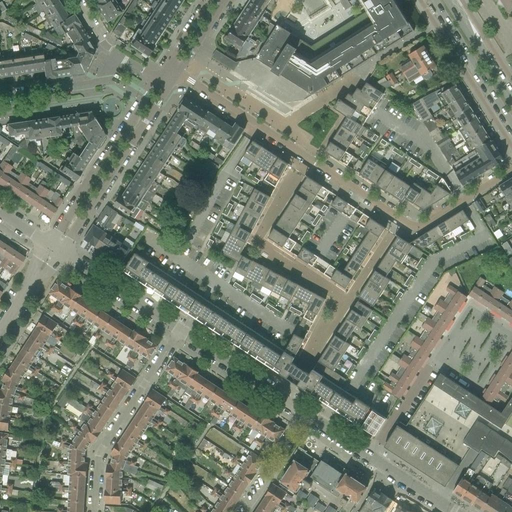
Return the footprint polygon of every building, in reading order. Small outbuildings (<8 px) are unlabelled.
[(42,0),(35,4),(32,6),(37,14),(42,11),(42,12),(58,2),(56,0),(42,0)] [(95,5),(100,14),(116,4),(113,0),(102,0),(97,4),(95,5)] [(154,1),(150,7),(152,8),(155,10),(169,19),(175,11),(159,0),(157,0),(156,3),(154,1)] [(159,0),(175,11),(181,2),(178,0),(159,0)] [(251,0),(250,2),(266,12),(266,11),(264,10),(271,0),(251,0)] [(313,95),(414,31),(394,0),(358,0),(366,12),(311,47),(277,25),(269,39),(256,59),(273,69),(272,71),(280,76),(281,75),(313,95)] [(347,0),(341,0),(339,1),(345,10),(351,7),(347,0)] [(511,0),(498,0),(497,5),(505,7),(508,12),(511,9),(511,0)] [(43,18),(45,21),(63,10),(58,2),(42,12),(45,16),(43,18)] [(250,2),(245,11),(262,23),(265,18),(263,16),(266,12),(250,2)] [(116,4),(100,14),(106,23),(114,17),(122,13),(123,12),(121,7),(118,3),(116,4)] [(130,6),(125,12),(129,15),(134,8),(130,6)] [(50,24),(53,29),(68,19),(63,10),(45,21),(48,25),(50,24)] [(155,10),(149,18),(164,28),(169,19),(155,10)] [(262,23),(245,11),(239,20),(254,30),(257,25),(260,27),(262,23)] [(58,25),(55,27),(56,28),(59,32),(61,31),(63,34),(65,33),(79,25),(73,16),(68,19),(58,25)] [(146,22),(143,27),(158,37),(164,28),(149,18),(147,17),(144,21),(146,22)] [(239,20),(233,29),(251,40),(253,36),(251,34),(254,30),(239,20)] [(122,26),(119,23),(112,33),(119,38),(126,28),(122,26)] [(2,24),(0,28),(7,31),(13,34),(15,29),(9,27),(2,24)] [(72,45),(72,46),(86,37),(79,25),(65,33),(72,45)] [(138,31),(135,34),(152,46),(158,37),(143,27),(140,32),(138,31)] [(251,40),(233,29),(226,39),(227,40),(227,43),(228,45),(231,45),(233,44),(234,45),(242,49),(246,44),(248,45),(251,40)] [(152,46),(135,34),(133,38),(135,40),(131,46),(141,52),(141,55),(142,57),(145,57),(147,56),(148,57),(154,47),(152,46)] [(77,53),(76,55),(90,62),(90,61),(92,55),(93,55),(93,54),(94,51),(95,51),(95,50),(94,49),(92,45),(91,45),(88,39),(88,38),(87,38),(86,37),(72,46),(77,53)] [(257,40),(253,46),(256,50),(261,43),(257,40)] [(429,56),(423,46),(409,55),(411,59),(399,67),(403,73),(429,56)] [(30,50),(31,53),(34,73),(44,71),(42,59),(41,53),(36,54),(36,49),(30,50)] [(216,50),(211,57),(233,72),(239,62),(235,63),(216,50)] [(26,55),(21,56),(23,74),(34,73),(31,53),(26,53),(26,55)] [(14,55),(10,56),(13,76),(23,74),(21,56),(15,57),(14,55)] [(75,58),(68,59),(71,75),(78,74),(79,74),(83,73),(84,73),(85,72),(84,72),(86,68),(87,68),(87,67),(89,62),(90,62),(76,55),(75,58)] [(6,59),(0,59),(3,77),(13,76),(10,56),(6,56),(6,59)] [(429,56),(403,73),(407,79),(409,83),(421,76),(424,80),(426,80),(431,77),(432,74),(430,71),(436,67),(429,56)] [(47,58),(42,59),(44,71),(45,79),(56,77),(54,61),(54,59),(47,60),(47,58)] [(65,60),(54,61),(56,77),(70,75),(71,76),(71,75),(68,59),(65,59),(65,60)] [(385,77),(388,82),(389,81),(394,78),(391,73),(385,77)] [(421,99),(412,105),(422,122),(431,116),(431,115),(429,112),(428,110),(440,102),(442,104),(444,108),(463,96),(460,91),(461,91),(458,86),(457,86),(456,85),(454,82),(421,99)] [(378,103),(383,94),(366,83),(361,91),(378,103)] [(373,111),(378,103),(361,91),(357,89),(352,97),(373,111)] [(367,119),(373,111),(352,97),(348,94),(343,102),(342,102),(367,119)] [(470,105),(467,100),(466,101),(463,96),(444,108),(446,111),(450,109),(451,110),(447,113),(451,119),(470,107),(469,105),(470,105)] [(179,111),(188,117),(184,124),(192,129),(196,122),(197,123),(200,125),(208,112),(187,98),(180,109),(179,111)] [(367,119),(342,102),(343,102),(339,99),(333,108),(347,117),(362,127),(367,119)] [(462,127),(477,118),(470,107),(451,119),(453,122),(457,119),(462,127)] [(179,111),(167,129),(182,139),(183,138),(185,134),(179,130),(184,124),(188,117),(179,111)] [(77,126),(69,127),(69,133),(73,132),(74,139),(81,134),(81,135),(97,124),(93,118),(90,113),(90,112),(89,112),(89,113),(84,113),(79,114),(76,115),(76,114),(75,115),(77,126)] [(216,118),(208,112),(198,128),(202,130),(201,132),(205,135),(216,118)] [(75,115),(57,117),(60,135),(63,135),(64,134),(69,133),(69,127),(77,126),(75,115)] [(422,122),(423,122),(429,133),(437,128),(438,127),(431,116),(422,122)] [(54,137),(60,136),(57,117),(47,119),(50,140),(54,139),(54,137)] [(347,117),(342,126),(357,135),(356,136),(360,138),(366,129),(362,126),(362,127),(347,117)] [(225,123),(216,118),(205,135),(209,137),(210,135),(215,139),(225,123)] [(462,127),(458,130),(465,141),(484,129),(477,118),(462,127)] [(46,140),(50,140),(47,119),(37,121),(40,141),(40,139),(45,138),(46,140)] [(35,142),(40,141),(37,121),(26,122),(29,141),(35,140),(35,142)] [(5,127),(4,130),(6,132),(8,132),(9,137),(23,135),(23,136),(26,151),(28,153),(31,155),(29,141),(26,122),(7,125),(7,127),(5,127)] [(233,128),(225,123),(215,139),(219,142),(218,143),(222,146),(233,128)] [(74,139),(72,140),(72,142),(83,149),(87,143),(88,142),(97,148),(98,148),(97,148),(99,146),(99,145),(101,141),(102,142),(102,141),(104,137),(105,136),(104,136),(102,131),(101,131),(97,125),(98,124),(97,124),(81,135),(81,134),(74,139)] [(233,128),(222,146),(226,149),(229,144),(233,147),(241,135),(244,130),(236,124),(233,128)] [(357,135),(342,126),(336,134),(351,144),(356,136),(357,135)] [(444,139),(437,128),(429,133),(432,138),(433,137),(436,143),(444,139)] [(167,129),(161,137),(179,149),(179,148),(181,149),(186,143),(186,140),(183,138),(182,139),(167,129)] [(466,142),(464,143),(469,152),(475,148),(476,150),(491,140),(484,130),(484,129),(465,141),(466,142)] [(351,144),(336,134),(331,142),(346,152),(351,144)] [(161,137),(156,146),(171,156),(175,151),(176,152),(179,149),(161,137)] [(449,141),(450,141),(447,137),(444,139),(436,143),(439,148),(449,141)] [(3,139),(0,143),(6,147),(8,143),(9,142),(3,139)] [(481,157),(455,173),(463,186),(504,161),(491,140),(476,150),(481,157)] [(243,156),(240,161),(249,167),(252,162),(262,147),(253,141),(253,142),(243,156)] [(443,154),(453,148),(449,141),(439,148),(443,154)] [(75,151),(73,155),(77,157),(87,164),(97,149),(97,148),(88,142),(87,143),(83,149),(80,154),(75,151)] [(188,146),(195,150),(198,146),(191,142),(188,146)] [(346,152),(331,142),(325,152),(347,166),(353,157),(346,152)] [(5,158),(9,161),(17,149),(13,146),(5,158)] [(156,146),(150,155),(167,166),(170,162),(168,160),(171,156),(156,146)] [(52,147),(45,151),(47,155),(54,151),(52,147)] [(252,162),(261,168),(270,153),(262,147),(252,162)] [(455,147),(453,148),(443,154),(446,159),(450,157),(458,152),(455,147)] [(28,153),(25,157),(31,161),(34,157),(31,155),(28,153)] [(261,168),(269,173),(279,158),(270,153),(261,168)] [(66,157),(64,161),(66,162),(81,172),(87,164),(77,157),(73,155),(71,154),(68,159),(66,157)] [(150,155),(144,163),(159,174),(163,168),(165,169),(167,166),(150,155)] [(371,155),(359,174),(368,180),(380,161),(371,155)] [(450,166),(454,163),(450,157),(446,159),(450,166)] [(0,174),(7,164),(9,161),(5,158),(2,161),(0,164),(0,174)] [(279,158),(269,173),(264,180),(269,184),(275,188),(288,165),(279,158)] [(376,185),(388,168),(389,167),(380,161),(368,180),(376,185)] [(61,166),(58,170),(59,171),(60,172),(67,176),(75,181),(81,172),(66,162),(62,168),(61,166)] [(144,163),(138,172),(156,184),(158,179),(156,178),(159,174),(144,163)] [(391,163),(389,168),(397,172),(399,167),(391,163)] [(0,174),(0,185),(4,188),(13,175),(9,172),(12,167),(7,164),(0,174)] [(385,191),(394,176),(395,177),(397,174),(388,168),(376,185),(385,191)] [(138,172),(133,181),(148,191),(149,190),(155,194),(160,186),(156,184),(138,172)] [(4,188),(14,195),(26,176),(21,173),(18,178),(13,175),(4,188)] [(14,195),(23,201),(32,187),(28,184),(31,180),(26,176),(14,195)] [(395,177),(394,176),(385,191),(393,197),(403,182),(395,177)] [(316,196),(324,201),(326,197),(330,192),(307,177),(307,178),(302,186),(316,196)] [(431,194),(422,209),(423,211),(452,193),(443,180),(442,179),(442,178),(431,194)] [(511,179),(497,189),(500,194),(493,198),(496,203),(504,199),(511,193),(511,179)] [(32,187),(23,201),(32,207),(44,188),(47,185),(42,181),(39,185),(36,190),(32,187)] [(133,181),(127,189),(144,201),(147,197),(145,195),(148,191),(133,181)] [(412,188),(411,187),(403,182),(393,197),(402,203),(405,198),(412,188)] [(405,198),(413,204),(423,189),(414,183),(411,187),(412,188),(405,198)] [(311,204),(316,196),(302,186),(296,195),(311,204)] [(32,207),(41,213),(50,199),(46,196),(49,192),(44,188),(32,207)] [(121,198),(140,211),(144,213),(150,205),(144,201),(127,189),(121,198)] [(250,199),(265,207),(270,197),(255,189),(250,199)] [(413,204),(422,209),(431,194),(423,189),(413,204)] [(47,204),(41,213),(51,219),(62,201),(63,201),(58,198),(59,195),(54,192),(50,199),(47,204)] [(504,213),(510,209),(511,207),(511,193),(504,199),(507,204),(501,208),(504,213)] [(313,206),(311,204),(296,195),(290,203),(305,213),(308,214),(313,206)] [(116,203),(114,206),(122,212),(131,217),(134,220),(140,211),(121,198),(120,197),(119,198),(117,197),(114,202),(116,203)] [(348,204),(337,197),(333,202),(331,206),(342,213),(348,204)] [(250,199),(245,208),(260,216),(265,207),(250,199)] [(474,203),(471,205),(474,210),(478,215),(478,214),(481,213),(486,209),(479,199),(474,203)] [(300,222),(305,213),(290,203),(285,212),(300,222)] [(84,241),(96,248),(118,215),(117,215),(117,214),(106,207),(84,241)] [(240,217),(256,225),(260,216),(245,208),(240,217)] [(460,226),(469,221),(462,210),(453,216),(460,226)] [(279,220),(294,230),(300,222),(285,212),(279,220)] [(370,231),(379,237),(385,229),(386,229),(363,214),(360,219),(357,223),(360,225),(364,228),(370,232),(370,231)] [(492,220),(489,214),(484,218),(487,224),(492,220)] [(96,248),(104,254),(114,239),(109,236),(121,217),(118,215),(96,248)] [(445,221),(451,232),(460,226),(453,216),(445,221)] [(256,225),(240,217),(235,226),(251,234),(256,225)] [(125,219),(123,223),(132,228),(134,225),(125,219)] [(294,230),(279,220),(274,229),(289,239),(289,238),(294,230)] [(490,228),(495,225),(492,220),(487,224),(490,228)] [(445,221),(436,227),(443,237),(451,232),(445,221)] [(231,235),(246,243),(251,234),(235,226),(231,235)] [(434,243),(443,237),(436,227),(427,232),(434,243)] [(289,238),(289,239),(274,229),(268,238),(290,252),(293,247),(296,243),(289,238)] [(379,237),(370,231),(370,232),(361,246),(370,252),(379,237)] [(427,232),(412,242),(423,249),(434,243),(427,232)] [(226,244),(241,252),(246,243),(231,235),(226,244)] [(407,255),(413,246),(409,244),(398,237),(392,246),(407,255)] [(114,239),(104,254),(113,259),(122,244),(118,242),(114,239)] [(511,252),(511,251),(506,242),(501,246),(507,256),(511,252)] [(122,244),(113,259),(121,264),(131,250),(126,246),(122,244)] [(241,252),(226,244),(221,253),(236,261),(241,252)] [(0,254),(0,267),(3,270),(6,266),(15,252),(6,246),(0,254)] [(351,260),(361,266),(370,252),(361,246),(351,260)] [(392,246),(386,254),(396,261),(401,264),(407,255),(392,246)] [(303,248),(301,252),(297,257),(308,264),(314,255),(303,248)] [(15,252),(6,266),(11,269),(8,273),(13,276),(24,258),(15,252)] [(204,299),(135,254),(125,268),(195,314),(281,371),(279,374),(292,382),(301,369),(292,363),(294,358),(204,299)] [(391,269),(396,261),(386,254),(381,263),(391,269)] [(244,277),(253,261),(243,256),(235,272),(244,277)] [(481,257),(474,261),(477,266),(484,263),(481,257)] [(503,259),(497,262),(505,275),(511,271),(503,259)] [(342,274),(351,280),(361,266),(351,260),(342,274)] [(244,277),(253,282),(262,266),(253,261),(244,277)] [(381,263),(375,271),(385,278),(386,277),(391,269),(381,263)] [(351,280),(342,274),(336,270),(333,267),(332,267),(330,265),(327,269),(323,274),(346,289),(351,280)] [(253,282),(251,286),(260,291),(262,286),(271,271),(262,266),(253,282)] [(262,286),(271,291),(280,276),(271,271),(262,286)] [(384,289),(390,281),(386,277),(385,278),(375,271),(369,280),(384,289)] [(271,291),(280,296),(289,280),(280,276),(271,291)] [(469,295),(478,302),(487,288),(483,285),(486,281),(480,278),(469,295)] [(289,280),(280,296),(290,301),(292,296),(298,285),(289,280)] [(379,298),(384,289),(369,280),(364,288),(379,298)] [(58,281),(49,294),(59,301),(56,305),(55,304),(51,309),(56,312),(62,303),(62,302),(70,289),(58,281)] [(298,285),(292,296),(301,301),(307,290),(298,285)] [(446,291),(450,294),(447,298),(461,307),(467,297),(449,286),(446,291)] [(478,302),(488,308),(499,290),(494,287),(492,291),(487,288),(478,302)] [(364,288),(358,297),(373,307),(379,298),(364,288)] [(61,304),(56,312),(59,314),(62,310),(60,308),(63,304),(63,305),(72,311),(80,297),(81,298),(82,296),(71,289),(70,289),(62,302),(62,303),(61,304)] [(301,301),(310,305),(316,295),(307,290),(301,301)] [(488,308),(497,314),(506,300),(501,297),(504,293),(499,290),(488,308)] [(316,295),(310,305),(303,318),(307,320),(313,323),(325,300),(321,298),(316,295)] [(80,297),(72,311),(80,316),(77,319),(76,319),(76,318),(73,323),(77,326),(83,318),(91,304),(81,298),(80,297)] [(454,316),(461,307),(447,298),(444,303),(440,300),(437,304),(454,316)] [(497,314),(506,320),(511,310),(511,299),(510,303),(506,300),(497,314)] [(367,320),(373,311),(358,301),(352,310),(367,320)] [(83,318),(77,326),(81,328),(84,324),(82,323),(82,322),(84,319),(84,318),(93,324),(102,312),(91,304),(83,318)] [(273,313),(275,309),(273,307),(268,304),(265,307),(270,311),(273,313)] [(448,325),(454,316),(437,304),(434,309),(438,312),(435,316),(448,325)] [(275,309),(273,313),(275,314),(280,317),(283,314),(278,311),(275,309)] [(352,310),(346,319),(356,325),(356,326),(361,329),(367,320),(352,310)] [(102,312),(93,324),(101,330),(99,334),(97,333),(94,337),(98,340),(101,335),(104,332),(104,331),(112,318),(102,312)] [(425,323),(442,334),(448,325),(435,316),(432,321),(419,313),(416,318),(424,323),(425,323)] [(45,316),(37,327),(38,327),(50,336),(51,336),(59,341),(61,337),(57,334),(56,336),(52,333),(57,324),(53,321),(45,316)] [(112,318),(104,331),(113,337),(110,341),(108,340),(105,344),(109,347),(123,325),(113,319),(112,318)] [(351,334),(356,326),(356,325),(346,319),(341,327),(351,334)] [(436,343),(442,334),(425,323),(424,323),(422,328),(426,331),(423,335),(436,343)] [(116,339),(125,346),(134,333),(134,332),(123,325),(109,347),(113,349),(115,345),(114,344),(116,339)] [(38,327),(31,338),(52,352),(54,348),(50,345),(49,347),(45,345),(45,344),(50,336),(38,327)] [(341,327),(335,336),(345,343),(345,342),(351,334),(341,327)] [(126,345),(125,346),(134,351),(131,355),(129,354),(126,358),(130,361),(136,352),(137,352),(145,339),(146,338),(135,331),(134,332),(134,333),(126,345)] [(407,331),(404,335),(430,353),(436,343),(423,335),(420,340),(407,331)] [(294,334),(286,349),(296,355),(304,340),(299,337),(294,334)] [(401,340),(412,348),(409,352),(411,353),(424,362),(430,353),(404,335),(401,340)] [(344,354),(350,345),(345,342),(345,343),(335,336),(329,344),(344,354)] [(30,339),(23,350),(35,358),(42,348),(43,349),(46,351),(45,353),(49,356),(52,352),(31,338),(30,339)] [(136,352),(130,361),(134,363),(137,359),(135,358),(138,353),(139,353),(149,360),(158,347),(145,339),(137,352),(136,352)] [(339,363),(344,354),(329,344),(324,353),(339,363)] [(23,350),(17,359),(38,373),(40,369),(36,366),(35,368),(32,366),(31,365),(35,358),(23,350)] [(327,368),(330,370),(333,371),(339,363),(324,353),(318,362),(321,364),(324,366),(327,368)] [(418,371),(424,362),(411,353),(408,358),(404,355),(401,360),(418,371)] [(389,359),(402,367),(399,372),(412,380),(418,371),(401,360),(392,354),(389,359)] [(175,358),(166,371),(176,377),(172,382),(171,382),(168,386),(172,388),(178,380),(178,379),(187,366),(175,358)] [(9,369),(7,372),(21,380),(28,370),(29,370),(32,373),(31,374),(35,377),(36,376),(37,373),(38,373),(17,359),(16,361),(10,369),(9,369)] [(130,361),(125,368),(129,370),(134,363),(130,361)] [(511,366),(505,362),(499,371),(511,379),(511,366)] [(179,387),(186,391),(198,374),(199,373),(187,365),(187,366),(178,379),(178,380),(172,388),(176,391),(179,387)] [(309,375),(301,369),(292,382),(305,391),(307,388),(333,405),(360,423),(370,408),(343,390),(340,388),(313,370),(309,375)] [(397,425),(384,447),(392,452),(429,476),(436,481),(441,484),(445,487),(459,466),(458,466),(458,465),(450,460),(470,428),(472,429),(463,443),(470,448),(479,453),(481,449),(494,457),(499,450),(511,461),(511,397),(502,413),(498,411),(486,403),(481,400),(434,369),(397,425)] [(107,376),(115,381),(128,390),(129,391),(136,379),(123,371),(117,379),(113,377),(114,375),(110,372),(107,376)] [(511,379),(499,371),(493,381),(508,390),(511,386),(511,379)] [(7,372),(2,380),(4,382),(3,386),(17,391),(17,390),(26,394),(28,389),(23,387),(22,389),(18,388),(19,385),(22,381),(21,380),(7,372)] [(406,390),(412,380),(399,372),(396,376),(392,374),(388,378),(393,381),(406,390)] [(193,403),(194,403),(208,381),(198,374),(186,391),(185,393),(191,397),(189,400),(193,403)] [(390,386),(377,377),(373,382),(382,388),(400,399),(406,390),(393,381),(390,386)] [(102,382),(100,386),(121,400),(128,390),(115,381),(110,390),(106,387),(107,385),(102,382)] [(201,396),(210,402),(219,388),(208,381),(194,403),(198,406),(201,401),(199,399),(201,396)] [(487,390),(487,391),(501,400),(505,402),(508,397),(505,395),(508,390),(493,381),(487,390)] [(0,404),(12,406),(13,406),(14,399),(15,396),(19,397),(18,400),(23,402),(25,397),(16,393),(17,391),(3,386),(1,390),(0,390),(0,404)] [(100,386),(97,390),(102,393),(103,391),(107,394),(101,403),(114,411),(121,400),(100,386)] [(219,388),(210,402),(217,407),(215,410),(214,409),(211,414),(214,417),(215,417),(221,408),(229,395),(219,388)] [(172,389),(167,396),(171,399),(176,392),(172,389)] [(146,402),(147,402),(160,411),(168,416),(171,412),(166,408),(165,410),(161,408),(166,399),(153,390),(146,402)] [(487,391),(481,400),(486,403),(498,411),(502,406),(499,404),(501,400),(487,391)] [(64,393),(57,404),(63,408),(67,403),(70,398),(64,393)] [(221,408),(215,417),(218,419),(219,419),(222,415),(224,411),(231,415),(240,402),(229,395),(221,408)] [(70,398),(67,403),(83,413),(84,412),(86,408),(70,398)] [(189,400),(184,407),(188,410),(193,403),(189,400)] [(147,402),(139,413),(161,427),(163,422),(159,419),(158,421),(154,419),(160,411),(147,402)] [(240,402),(231,415),(239,421),(237,424),(235,423),(232,428),(236,431),(250,409),(240,402)] [(89,404),(86,408),(107,422),(114,411),(101,403),(96,411),(92,409),(93,407),(89,404)] [(0,416),(10,418),(20,420),(20,415),(16,415),(15,417),(12,416),(10,416),(12,406),(0,404),(0,416)] [(86,422),(85,423),(87,424),(100,433),(107,422),(86,408),(84,412),(88,415),(89,413),(93,416),(88,424),(86,422)] [(244,424),(252,429),(261,416),(250,409),(236,431),(240,434),(243,429),(242,428),(244,424)] [(368,432),(366,435),(371,438),(373,435),(375,437),(381,428),(387,419),(372,409),(361,427),(368,432)] [(171,412),(168,416),(184,427),(187,422),(171,412)] [(139,413),(132,423),(146,432),(151,423),(155,426),(154,427),(158,430),(161,427),(139,413)] [(254,442),(258,445),(264,437),(264,436),(273,423),(273,422),(262,415),(261,416),(252,429),(261,435),(259,439),(257,438),(254,442)] [(0,430),(2,430),(8,431),(10,421),(15,421),(14,424),(19,425),(20,420),(10,418),(0,416),(0,430)] [(70,428),(78,434),(91,443),(93,444),(101,433),(100,433),(87,424),(85,423),(80,432),(76,429),(77,427),(73,424),(70,428)] [(132,423),(126,434),(147,448),(149,444),(145,441),(144,443),(140,440),(146,432),(132,423)] [(264,437),(258,445),(262,447),(265,443),(263,442),(266,437),(276,444),(285,431),(273,423),(264,436),(264,437)] [(0,447),(6,448),(7,438),(12,438),(12,441),(18,442),(19,436),(8,435),(7,434),(0,433),(0,447)] [(62,439),(60,444),(65,445),(85,452),(91,443),(78,434),(71,445),(66,443),(66,441),(62,439)] [(126,434),(119,444),(131,453),(132,453),(137,445),(141,447),(139,449),(140,450),(144,452),(147,448),(126,434)] [(60,444),(59,448),(63,450),(64,447),(69,449),(69,450),(68,463),(84,464),(85,452),(65,445),(60,444)] [(118,444),(111,455),(113,457),(112,460),(112,461),(125,466),(126,464),(135,467),(137,462),(132,460),(131,463),(127,461),(127,459),(132,453),(131,453),(119,444),(118,444)] [(0,461),(16,464),(17,459),(11,458),(11,460),(6,460),(6,456),(5,456),(5,454),(6,448),(0,447),(0,461)] [(295,461),(282,481),(286,484),(283,488),(293,495),(296,491),(301,485),(307,489),(308,489),(309,489),(310,489),(310,488),(311,488),(311,487),(312,487),(312,486),(312,485),(311,485),(311,484),(310,483),(304,480),(306,477),(337,498),(341,492),(346,495),(342,502),(341,502),(341,503),(341,504),(342,504),(342,505),(343,505),(343,506),(344,506),(345,506),(346,505),(347,505),(347,504),(351,498),(358,503),(368,487),(347,474),(349,472),(337,464),(334,468),(321,460),(320,462),(306,453),(306,452),(300,447),(295,454),(298,456),(295,461)] [(481,451),(474,462),(479,465),(484,458),(486,454),(481,451)] [(237,455),(234,459),(256,473),(264,461),(251,453),(244,463),(240,460),(242,458),(237,455)] [(234,459),(232,464),(236,467),(238,465),(241,467),(238,472),(236,475),(235,476),(249,484),(249,485),(250,484),(257,474),(256,473),(243,465),(234,459)] [(0,475),(3,476),(8,476),(9,469),(10,469),(15,470),(16,464),(0,461),(0,475)] [(125,466),(112,461),(112,463),(111,465),(107,465),(106,478),(107,478),(123,479),(123,472),(127,473),(133,475),(136,476),(138,468),(135,467),(126,464),(125,466)] [(58,462),(58,467),(63,467),(63,465),(68,465),(68,466),(68,476),(85,477),(86,477),(87,464),(84,464),(68,463),(59,462),(58,462)] [(473,464),(469,469),(474,472),(478,467),(473,464)] [(453,492),(452,492),(463,499),(473,485),(472,485),(468,482),(474,472),(469,469),(468,469),(458,484),(453,492)] [(234,478),(229,486),(242,495),(249,484),(235,476),(227,470),(225,474),(229,477),(231,475),(234,478)] [(0,487),(12,490),(13,484),(7,483),(8,476),(3,476),(0,475),(0,487)] [(60,484),(60,488),(69,489),(84,490),(85,477),(68,476),(68,477),(70,477),(69,486),(65,486),(65,484),(60,483),(60,484)] [(473,485),(463,499),(473,506),(488,482),(478,476),(472,485),(473,485)] [(107,478),(106,491),(131,492),(132,493),(132,488),(127,487),(127,489),(122,489),(123,479),(107,478)] [(511,480),(508,478),(502,488),(503,489),(508,492),(511,485),(511,480)] [(149,480),(146,488),(160,494),(163,486),(149,480)] [(488,482),(473,506),(482,511),(492,497),(487,494),(493,485),(488,482)] [(274,485),(266,496),(267,496),(280,505),(287,510),(290,506),(286,503),(285,505),(281,503),(287,494),(282,490),(274,485)] [(506,511),(511,504),(511,485),(508,492),(494,511),(506,511)] [(216,488),(213,491),(235,506),(242,495),(229,486),(223,495),(219,492),(221,491),(216,488)] [(0,494),(1,494),(1,491),(6,492),(6,494),(11,495),(12,490),(0,487),(0,494)] [(69,491),(68,501),(84,502),(84,490),(69,489),(60,488),(59,493),(65,494),(65,491),(69,491)] [(360,511),(372,511),(384,495),(375,489),(360,511)] [(482,511),(494,511),(508,492),(503,489),(497,497),(493,495),(492,497),(482,511)] [(131,492),(106,491),(105,504),(121,505),(122,494),(126,495),(126,497),(132,497),(132,493),(131,492)] [(220,499),(215,507),(215,508),(221,511),(230,511),(235,506),(213,491),(211,496),(215,499),(217,497),(220,499)] [(296,496),(304,501),(307,496),(300,491),(296,496)] [(305,502),(313,507),(319,498),(311,493),(305,502)] [(385,511),(392,501),(384,495),(372,511),(385,511)] [(267,496),(260,507),(267,511),(278,511),(279,511),(276,510),(278,507),(282,509),(281,511),(282,511),(285,511),(287,510),(280,505),(267,496)] [(58,509),(58,511),(83,511),(84,502),(68,501),(68,511),(63,511),(64,509),(58,509)] [(409,511),(392,501),(385,511),(409,511)] [(314,507),(320,511),(323,511),(326,508),(317,502),(314,507)]
